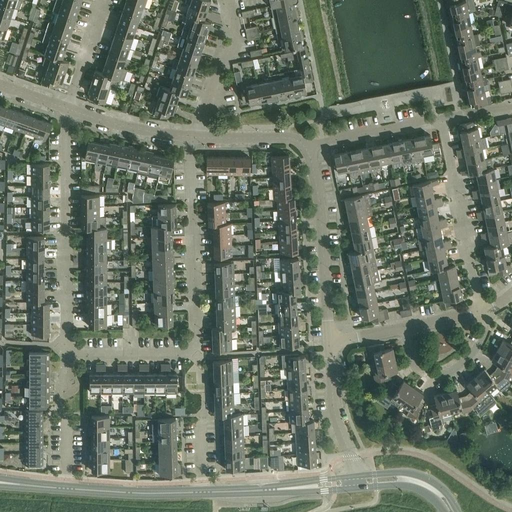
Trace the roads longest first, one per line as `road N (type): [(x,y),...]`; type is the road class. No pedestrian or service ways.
road 1 (residential): [(192,140),(195,355),(70,353),(62,345),(67,111)]
road 2 (residential): [(311,146),(321,167),(329,342)]
road 3 (residential): [(481,313),(439,120)]
road 4 (residential): [(192,140),(223,57),(237,44),(228,0)]
road 5 (residential): [(488,311),(471,355),(449,375),(417,369),(401,329)]
road 6 (tertiary): [(202,492),(353,482)]
road 7 (residential): [(329,342),(331,403),(353,482)]
road 8 (tertiary): [(65,489),(202,492)]
road 9 (residential): [(311,146),(439,120)]
road 10 (residential): [(67,111),(192,140)]
road 11 (residential): [(192,140),(291,137),(311,146)]
